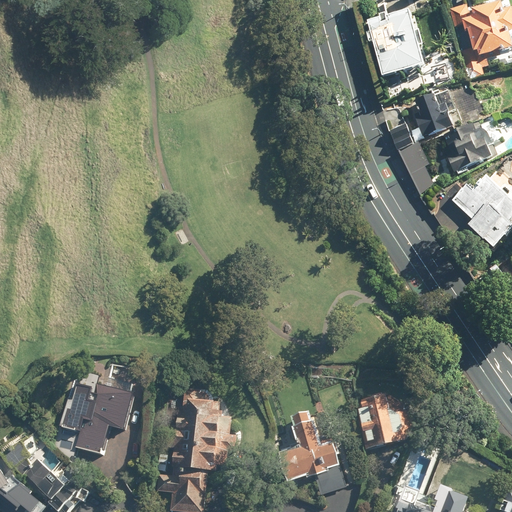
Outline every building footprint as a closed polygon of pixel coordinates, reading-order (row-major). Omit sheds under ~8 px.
[(476,55),(477,60),(511,52),(507,35),(511,33),(511,19),(510,10),(502,12),(500,4),(469,12),(467,5),(450,10),(455,30),(462,28),(464,36),(467,35),(472,55),(476,55)] [(366,26),(421,70),(407,15),(366,26)] [(448,92),(413,104),(425,139),(454,129),(449,115),(455,113),(448,92)] [(414,144),(406,126),(387,134),(395,152),(414,144)] [(489,158),(482,141),(476,143),(470,128),(444,138),(450,155),(446,156),(452,173),(489,158)] [(476,189),(470,183),(452,204),(473,222),(468,228),(494,250),(511,229),(511,204),(484,180),(476,189)] [(510,285),(497,268),(489,274),(502,291),(510,285)] [(94,392),(92,391),(77,387),(69,420),(83,424),(77,448),(102,454),(109,430),(124,434),(132,402),(117,398),(114,397),(118,381),(99,375),(94,392)] [(402,392),(357,401),(367,452),(412,443),(402,392)] [(173,448),(171,473),(160,472),(158,494),(173,496),(171,511),(204,511),(208,476),(215,476),(215,470),(226,471),(227,456),(237,456),(239,440),(229,439),(230,419),(215,418),(216,408),(207,407),(207,401),(193,400),(193,405),(181,404),(180,415),(176,414),(175,428),(169,427),(168,448),(173,448)] [(286,487),(305,482),(315,479),(320,497),(350,488),(338,443),(319,449),(311,418),(289,424),(296,450),(278,455),(286,487)] [(64,488),(27,440),(11,453),(23,468),(15,474),(22,483),(27,479),(48,507),(47,508),(49,511),(74,511),(92,498),(76,478),(64,488)] [(0,511),(45,511),(13,485),(7,490),(0,475),(0,500),(6,504),(0,511)] [(414,502),(408,500),(399,497),(393,511),(460,511),(466,499),(440,490),(432,511),(418,511),(411,509),(414,502)] [(511,511),(511,492),(508,491),(500,511),(511,511)]
